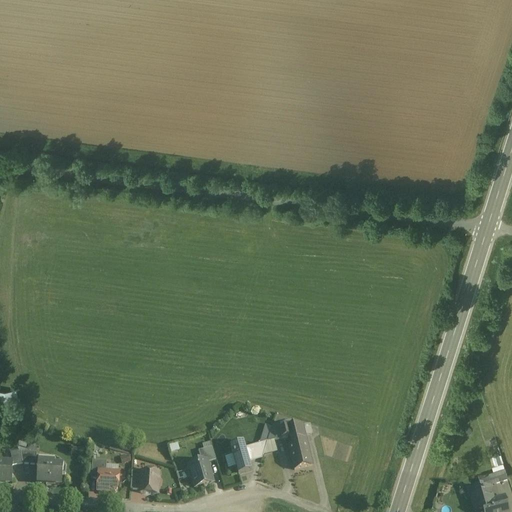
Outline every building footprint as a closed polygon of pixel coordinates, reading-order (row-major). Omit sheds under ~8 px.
[(0,399),(18,400),(19,392),(0,390),(0,399)] [(279,425),(272,427),(267,442),(267,443),(282,439),(280,431),(281,431),(279,425)] [(302,426),(288,429),(290,438),(304,435),(302,426)] [(281,431),(280,431),(282,439),(290,438),(288,429),(281,431)] [(304,435),(290,438),(292,447),(288,447),(294,471),(312,467),(304,435)] [(267,442),(245,449),(249,461),(263,457),(267,443),(267,442)] [(243,443),(230,447),(238,476),(252,472),(249,461),(245,449),(243,443)] [(19,448),(9,450),(12,462),(12,467),(23,465),(20,453),(19,448)] [(212,448),(198,452),(202,463),(206,462),(207,464),(215,462),(212,448)] [(36,454),(20,453),(23,465),(36,466),(36,454)] [(498,454),(492,455),(495,466),(501,464),(498,454)] [(12,462),(0,461),(0,482),(11,483),(12,467),(12,462)] [(54,463),(38,462),(37,484),(62,486),(63,467),(54,466),(54,463)] [(107,463),(92,462),(91,479),(99,480),(99,473),(106,473),(107,463)] [(202,463),(189,467),(190,469),(188,472),(190,478),(193,479),(195,488),(213,483),(207,464),(206,462),(202,463)] [(505,468),(477,477),(481,490),(509,480),(505,468)] [(106,473),(99,473),(99,480),(98,493),(114,494),(117,490),(118,474),(106,473)] [(142,474),(132,473),(131,491),(141,492),(142,474)] [(159,475),(142,474),(141,492),(140,495),(157,496),(158,487),(160,486),(160,481),(158,479),(159,475)] [(475,511),(483,509),(493,501),(490,489),(480,492),(479,491),(478,489),(473,491),(473,489),(467,490),(468,496),(470,496),(475,511)] [(508,511),(504,498),(493,501),(483,509),(483,511),(508,511)]
